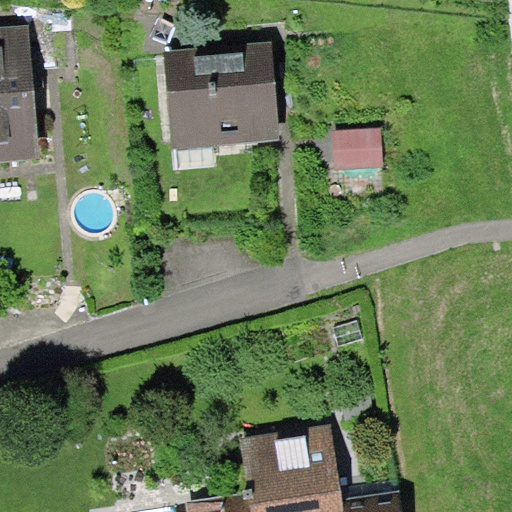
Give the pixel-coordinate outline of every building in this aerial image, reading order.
[(28,26),(0,28),(0,161),(39,158),(28,26)] [(272,41),(164,51),(174,147),(279,139),(272,41)] [(380,128),(334,129),(336,168),(383,166),(380,128)] [(375,417),(373,393),(344,395),(346,419),(375,417)] [(249,493),(188,502),(189,511),(402,511),(399,490),(342,499),(331,422),(239,439),(249,493)]
